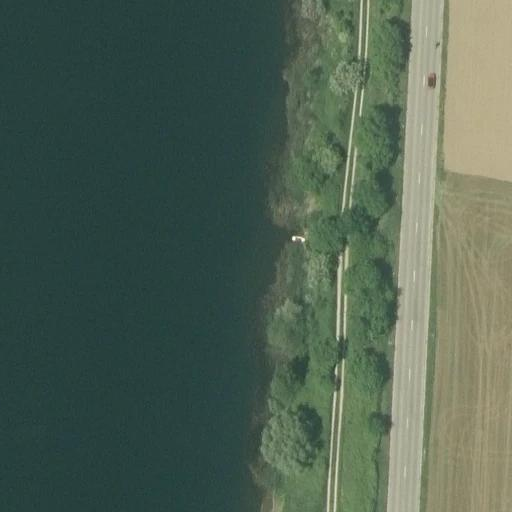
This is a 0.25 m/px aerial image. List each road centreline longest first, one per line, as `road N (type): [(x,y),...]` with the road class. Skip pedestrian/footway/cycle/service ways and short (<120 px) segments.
road 1 (track): [(328,511),(341,168),(357,76),(358,0)]
road 2 (tertiary): [(401,511),(426,0)]
